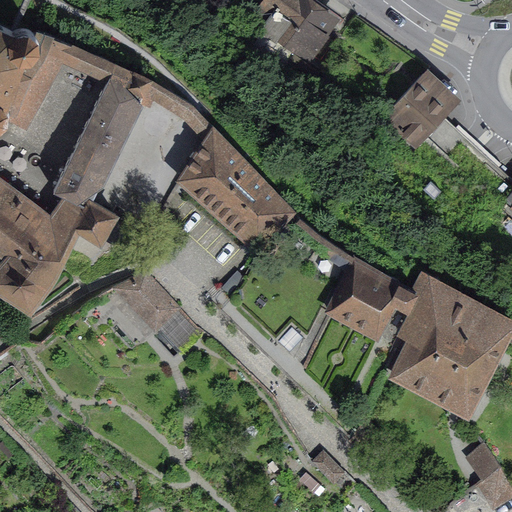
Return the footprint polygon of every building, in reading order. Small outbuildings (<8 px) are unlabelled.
[(218,0),(217,1),(251,25),(256,18),(265,25),(264,26),(275,33),(277,30),(312,55),(325,36),(323,34),(330,24),(327,22),(330,17),(304,0),(218,0)] [(0,247),(16,259),(0,278),(0,285),(45,308),(63,290),(93,232),(113,246),(117,239),(128,218),(107,205),(162,98),(170,82),(135,65),(67,192),(78,201),(72,212),(67,220),(0,170),(0,119),(5,126),(15,128),(26,126),(35,128),(71,68),(74,62),(125,80),(134,65),(75,44),(72,38),(64,33),(55,31),(46,36),(28,30),(0,17),(0,247)] [(260,34),(250,50),(280,70),(286,62),(315,82),(318,77),(335,89),(344,76),(327,65),(322,71),(293,52),(295,50),(277,38),(273,43),(260,34)] [(423,73),(384,115),(413,142),(433,121),(452,100),(423,73)] [(194,98),(170,82),(162,98),(183,112),(202,133),(206,137),(213,126),(194,98)] [(190,158),(180,178),(258,249),(292,211),(251,169),(225,138),(213,126),(206,137),(190,158)] [(413,289),(355,257),(329,310),(377,334),(394,302),(403,306),(404,305),(407,306),(409,302),(416,305),(400,334),(413,340),(397,372),(466,408),(511,321),(511,319),(436,281),(438,277),(423,270),(413,289)] [(145,274),(120,286),(149,316),(152,313),(159,321),(156,324),(181,351),(200,333),(145,274)] [(380,435),(362,421),(351,437),(366,452),(380,435)] [(485,446),(470,459),(483,476),(481,479),(497,504),(511,494),(511,489),(510,486),(485,446)] [(345,471),(324,450),(313,461),(334,482),(345,471)]
